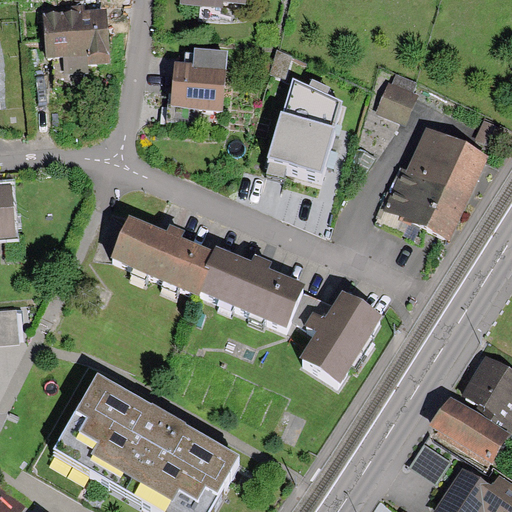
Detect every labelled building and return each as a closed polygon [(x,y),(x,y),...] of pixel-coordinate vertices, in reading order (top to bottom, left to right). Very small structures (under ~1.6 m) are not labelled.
[(173,0),(174,3),(239,12),(240,0),(173,0)] [(95,22),(31,26),(34,70),(99,65),(95,22)] [(231,79),(166,72),(161,120),(226,127),(231,79)] [(415,97),(389,87),(377,117),(403,127),(415,97)] [(333,140),(267,124),(255,174),(321,190),(333,140)] [(480,170),(425,143),(390,215),(445,242),(480,170)] [(0,256),(18,255),(13,191),(0,191),(0,256)] [(297,296),(128,233),(114,272),(283,335),(297,296)] [(374,328),(341,308),(305,369),(337,388),(374,328)] [(0,349),(15,348),(13,314),(0,315),(0,349)] [(447,403),(430,431),(498,472),(511,448),(511,373),(497,364),(466,414),(447,403)] [(212,511),(235,475),(90,392),(44,463),(132,511),(212,511)] [(461,492),(449,511),(511,511),(511,497),(492,486),(482,504),(461,492)]
